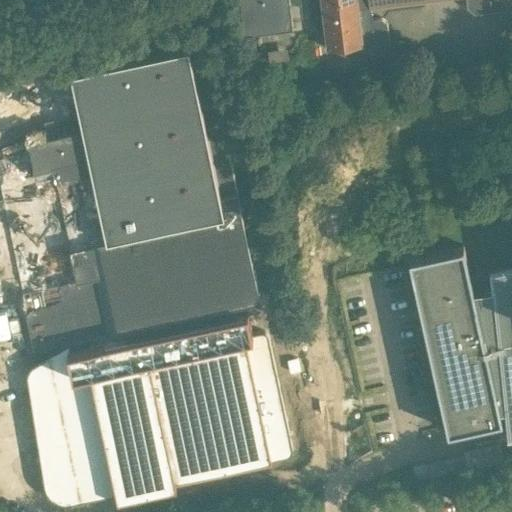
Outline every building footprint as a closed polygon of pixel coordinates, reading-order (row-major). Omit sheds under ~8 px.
[(241,0),(246,31),(293,26),(289,0),(322,0),(328,46),(362,42),(363,48),(368,51),(387,49),(392,44),(389,21),(383,16),(374,17),(372,4),(406,0),(468,0),(469,5),(477,10),(507,7),(505,0),(241,0)] [(75,49),(55,53),(57,62),(76,59),(75,49)] [(29,365),(27,370),(28,381),(43,484),(48,493),(56,499),(62,501),(73,502),(115,491),(117,496),(176,483),(175,478),(289,455),(292,452),(292,449),(292,445),(268,336),(267,333),(265,331),(263,330),(253,332),(248,310),(257,308),(259,307),(261,304),(262,302),(262,300),(227,137),(226,133),(221,127),(217,123),(211,121),(204,121),(201,122),(58,152),(55,154),(53,156),(52,160),(86,325),(84,329),(81,334),(50,352),(39,358),(29,365)] [(508,408),(510,432),(511,432),(511,267),(493,270),(495,286),(473,288),(463,244),(410,256),(448,430),(502,418),(500,409),(508,408)] [(290,372),(300,370),(297,358),(288,360),(290,372)]
